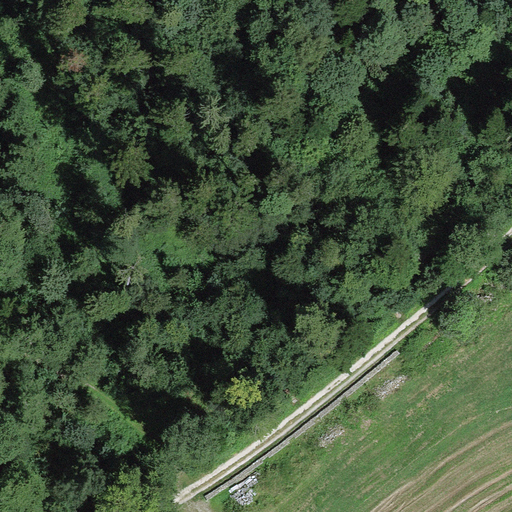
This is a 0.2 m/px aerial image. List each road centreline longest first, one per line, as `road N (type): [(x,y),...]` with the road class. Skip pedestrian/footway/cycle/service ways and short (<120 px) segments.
road 1 (track): [(0,319),(95,376),(137,423),(155,510)]
road 2 (track): [(447,295),(270,433)]
road 3 (track): [(155,510),(270,433)]
